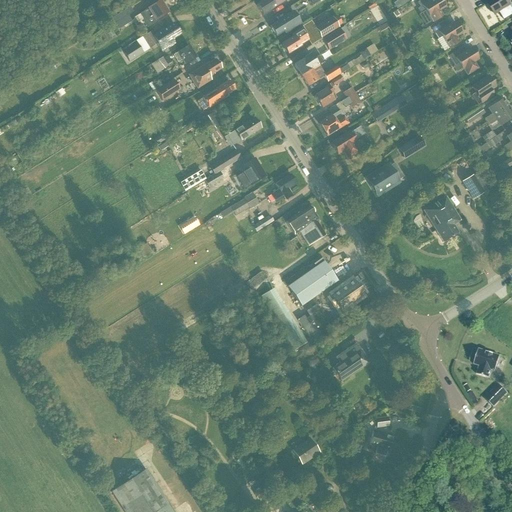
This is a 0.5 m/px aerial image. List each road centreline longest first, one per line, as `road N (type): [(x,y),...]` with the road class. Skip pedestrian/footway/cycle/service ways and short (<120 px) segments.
road 1 (tertiary): [(425,330),(397,305),(205,0)]
road 2 (tertiary): [(405,511),(437,409),(453,393)]
